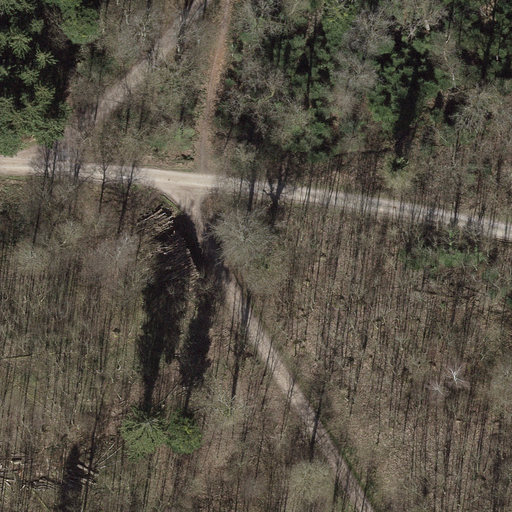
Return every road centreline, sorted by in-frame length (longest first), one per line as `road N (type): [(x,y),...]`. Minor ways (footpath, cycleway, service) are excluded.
road 1 (track): [(360,511),(194,221),(191,188),(224,0)]
road 2 (track): [(511,231),(0,162)]
road 3 (track): [(33,165),(140,69),(201,0)]
